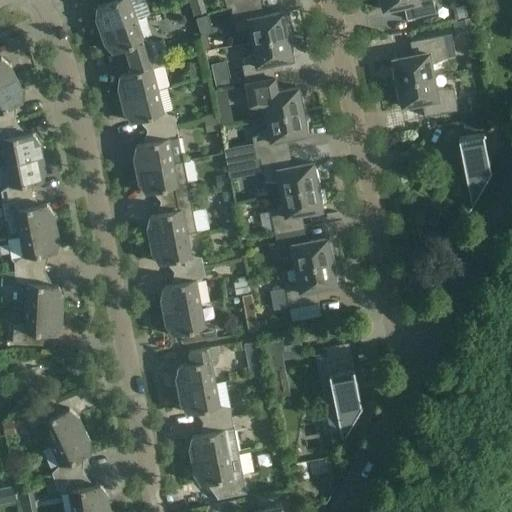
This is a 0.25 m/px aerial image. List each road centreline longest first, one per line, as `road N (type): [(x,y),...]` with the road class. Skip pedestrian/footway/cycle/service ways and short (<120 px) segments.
road 1 (residential): [(155,511),(80,115),(41,0)]
road 2 (residential): [(405,382),(330,0)]
road 3 (residential): [(405,382),(511,179)]
road 4 (residential): [(337,511),(405,382)]
